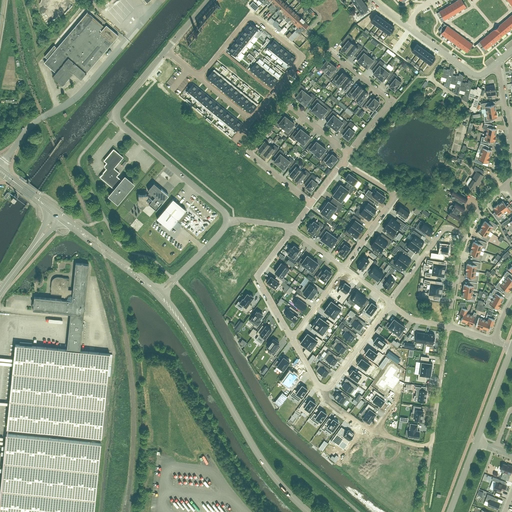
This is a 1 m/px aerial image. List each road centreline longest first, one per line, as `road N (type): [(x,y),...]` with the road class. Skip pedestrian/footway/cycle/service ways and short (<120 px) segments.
road 1 (secondary): [(308,511),(264,464),(158,292)]
road 2 (unclassified): [(226,218),(117,121),(119,104),(165,50)]
road 3 (unclassified): [(0,168),(29,127),(80,93),(158,0)]
road 4 (residential): [(250,119),(301,56),(249,17),(198,76)]
road 5 (residential): [(341,161),(390,100),(329,51)]
road 6 (residential): [(343,267),(395,195),(341,161)]
road 7 (residential): [(290,336),(258,276),(291,228)]
road 8 (residential): [(430,448),(447,325)]
road 9 (unknown): [(430,448),(364,426),(325,388)]
road 10 (secondary): [(158,292),(62,218)]
